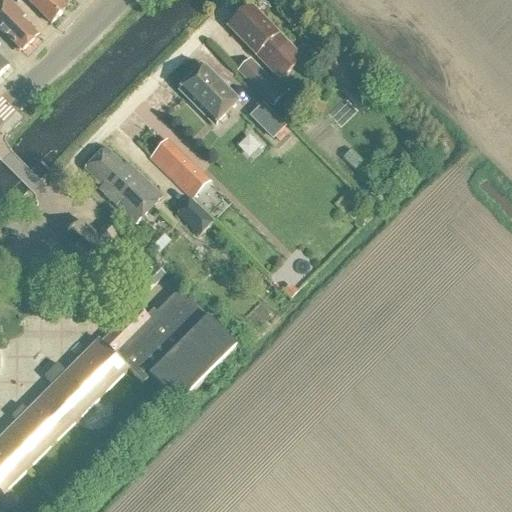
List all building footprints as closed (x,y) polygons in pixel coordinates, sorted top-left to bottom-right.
[(24,0),(51,27),(66,12),(68,11),(56,0),(24,0)] [(7,2),(0,9),(0,32),(23,55),(39,40),(23,24),(26,21),(7,2)] [(229,31),(280,84),(303,62),(252,9),(229,31)] [(0,60),(0,47),(0,46),(0,78),(9,70),(0,60)] [(286,97),(251,61),(238,74),(272,110),(286,97)] [(205,70),(182,92),(217,127),(240,105),(205,70)] [(381,101),(370,89),(356,102),(362,108),(368,102),(374,107),(381,101)] [(274,142),(287,128),(264,105),(251,118),(274,142)] [(211,185),(168,143),(150,161),(193,203),(211,185)] [(136,227),(163,201),(126,166),(123,169),(106,152),(86,173),(103,190),(100,193),(136,227)] [(200,239),(214,224),(192,203),(177,217),(200,239)] [(106,250),(118,238),(107,227),(96,238),(82,224),(63,244),(86,268),(105,249),(106,250)] [(138,284),(155,267),(132,243),(114,260),(138,284)] [(157,270),(139,287),(148,296),(166,279),(157,270)] [(299,296),(291,289),(285,296),(292,303),(299,296)] [(239,351),(181,293),(151,322),(139,310),(103,346),(100,343),(67,376),(58,367),(45,380),(54,389),(29,415),(23,409),(12,420),(18,425),(0,443),(0,494),(4,498),(129,374),(143,388),(151,380),(180,409),(239,351)]
